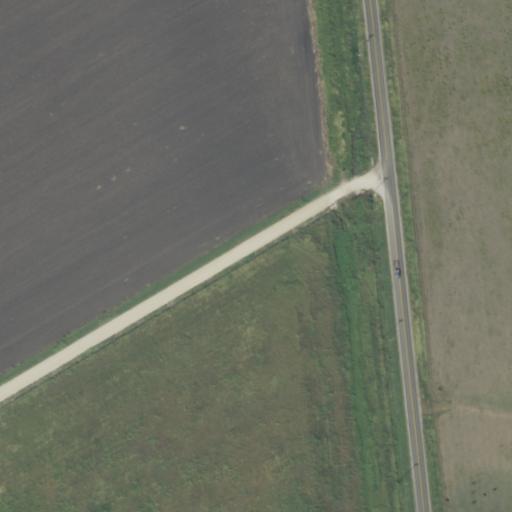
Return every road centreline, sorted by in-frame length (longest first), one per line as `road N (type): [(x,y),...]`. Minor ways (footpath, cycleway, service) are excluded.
road 1 (tertiary): [(423,511),(369,0)]
road 2 (residential): [(0,394),(339,193),(389,180)]
